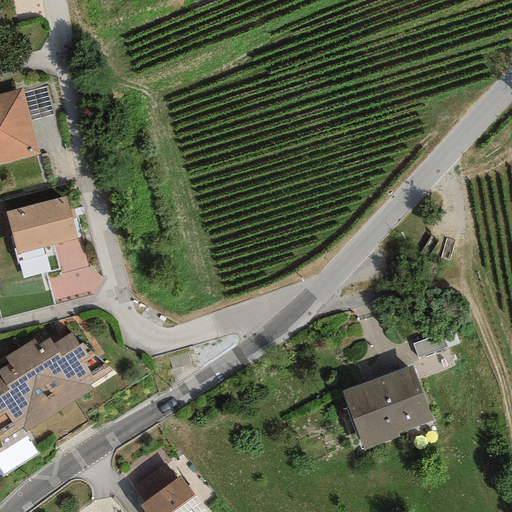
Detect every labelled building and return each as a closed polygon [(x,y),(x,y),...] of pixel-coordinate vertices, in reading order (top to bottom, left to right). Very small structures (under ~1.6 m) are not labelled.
[(17,95),(0,98),(0,169),(33,161),(17,95)] [(61,201),(1,215),(11,257),(71,242),(61,201)] [(452,366),(441,334),(411,344),(422,377),(452,366)] [(0,448),(107,375),(64,338),(47,347),(45,342),(31,349),(28,341),(1,362),(6,371),(0,372),(0,448)] [(407,369),(338,397),(361,455),(430,427),(407,369)] [(176,484),(164,467),(133,489),(144,504),(138,508),(141,511),(202,511),(180,482),(176,484)]
